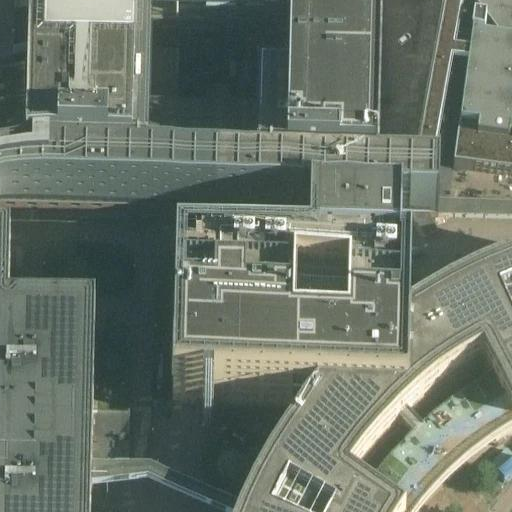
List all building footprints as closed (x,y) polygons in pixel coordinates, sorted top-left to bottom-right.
[(0,511),(90,511),(91,496),(91,477),(95,331),(8,329),(10,254),(0,253),(0,207),(212,213),(284,215),(310,216),(309,260),(176,257),(173,403),(173,405),(174,405),(215,406),(317,408),(309,417),(302,425),(296,434),(289,443),(283,452),(276,461),(271,471),(265,480),(259,490),(254,500),(249,510),(247,511),(417,511),(418,511),(400,498),(394,492),(381,482),(378,487),(374,492),(370,497),(366,502),(349,490),(356,481),(363,472),(370,463),(373,459),(377,455),(381,451),(385,447),(388,442),(392,438),(396,435),(401,431),(405,427),(409,423),(413,419),(417,416),(422,412),(426,409),(431,405),(435,402),(440,398),(444,395),(449,392),(453,389),(463,383),(472,377),(482,371),(492,390),(487,393),(481,396),(476,399),(471,403),(479,416),(484,423),(496,442),(501,439),(506,436),(511,434),(511,432),(511,274),(505,278),(495,282),(485,286),(475,290),(465,295),(455,300),(446,305),(436,310),(427,315),(418,321),(409,327),(410,263),(400,263),(401,218),(411,219),(412,219),(423,238),(435,231),(428,219),(438,219),(438,218),(438,203),(439,183),(430,182),(414,182),(409,182),(376,181),(376,180),(378,180),(382,0),(30,0),(27,134),(26,172),(0,171),(0,511)] [(446,0),(414,182),(430,182),(452,55),(469,57),(470,45),(452,43),(460,0),(446,0)] [(511,0),(475,0),(474,13),(498,42),(471,39),(470,45),(469,57),(454,170),(511,177),(511,0)] [(438,218),(438,219),(511,221),(511,203),(438,203),(438,218)] [(511,453),(508,447),(479,467),(492,485),(511,471),(511,453)] [(256,486),(256,467),(239,467),(239,486),(256,486)] [(197,511),(129,483),(91,477),(91,496),(129,499),(158,511),(197,511)]
